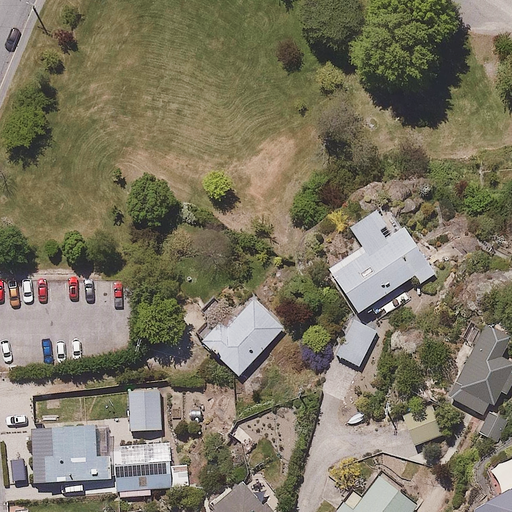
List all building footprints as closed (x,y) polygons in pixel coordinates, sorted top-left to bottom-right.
[(347,246),(314,268),(321,278),(316,281),(319,286),(325,282),(348,316),(404,278),(408,284),(426,271),(421,265),(428,260),(414,239),(409,243),(396,224),(390,229),(382,218),(376,222),(366,208),(335,229),(347,246)] [(203,339),(240,377),(287,328),(255,296),(247,304),(243,299),(234,309),(238,313),(226,326),(220,320),(203,339)] [(461,333),(476,340),(451,394),(486,411),(491,401),(495,403),(502,389),(508,393),(511,384),(511,354),(505,351),(511,335),(511,330),(490,320),(489,323),(470,314),(461,333)] [(371,327),(346,315),(327,356),(351,368),(371,327)] [(128,387),(128,429),(162,428),(162,387),(128,387)] [(433,399),(402,412),(415,444),(446,431),(433,399)] [(35,451),(36,480),(110,478),(109,456),(98,456),(97,425),(52,427),(53,450),(35,451)] [(116,466),(116,489),(190,486),(189,464),(169,464),(169,444),(123,445),(123,466),(116,466)] [(400,511),(410,500),(370,469),(343,505),(334,498),(324,511),(400,511)] [(273,511),(247,480),(209,511),(273,511)] [(511,511),(511,488),(464,511),(511,511)]
